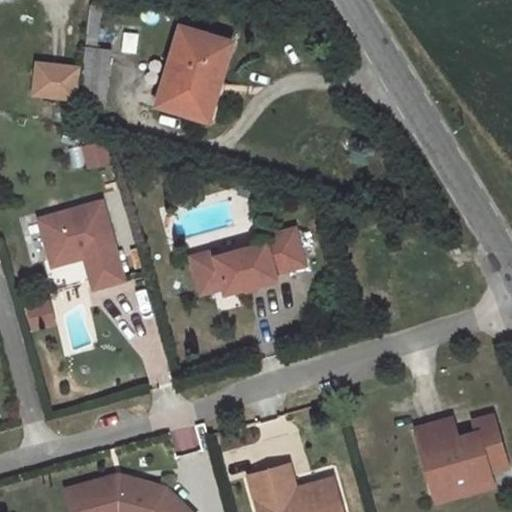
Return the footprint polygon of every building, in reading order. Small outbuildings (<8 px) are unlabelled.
[(105,10),(93,8),(89,44),(101,45),(105,10)] [(234,44),(185,30),(161,109),(197,120),(195,126),(209,130),(216,128),(229,85),(222,83),(234,44)] [(89,44),(81,109),(107,112),(114,54),(101,52),(101,45),(89,44)] [(75,100),(77,64),(32,61),(29,97),(75,100)] [(104,207),(42,224),(52,263),(84,255),(86,262),(94,293),(125,285),(104,207)] [(217,259),(215,260),(224,291),(226,296),(278,282),(276,276),(307,267),(296,230),(265,239),(267,245),(217,259)] [(216,253),(192,260),(203,297),(224,291),(215,260),(217,259),(216,253)] [(84,255),(52,263),(54,271),(86,262),(84,255)] [(47,299),(23,306),(29,327),(53,319),(47,299)] [(415,427),(430,480),(447,475),(450,484),(489,473),(488,470),(505,465),(490,414),(471,420),(474,430),(456,436),(450,417),(415,427)] [(286,465),(247,477),(257,511),(341,511),(336,495),(299,507),(286,465)] [(430,480),(436,499),(492,483),(489,473),(450,484),(447,475),(430,480)] [(64,491),(70,511),(189,511),(165,488),(117,476),(64,491)]
